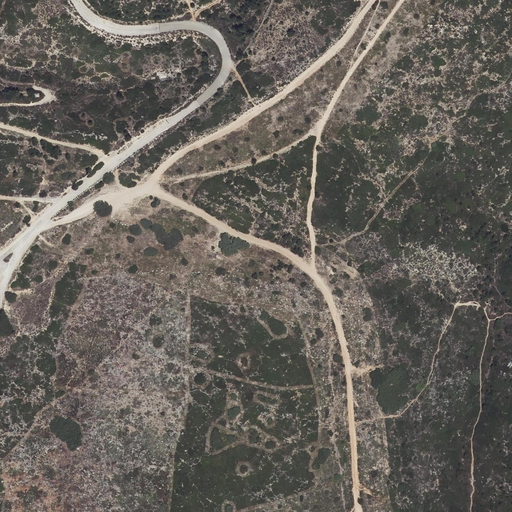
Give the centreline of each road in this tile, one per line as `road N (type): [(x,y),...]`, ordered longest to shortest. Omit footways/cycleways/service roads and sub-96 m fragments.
road 1 (track): [(140,188),(310,271),(338,322),(347,360),(361,511)]
road 2 (track): [(59,219),(153,181),(184,150),(243,119),(323,59),(372,0)]
road 3 (track): [(0,124),(84,147),(114,164)]
